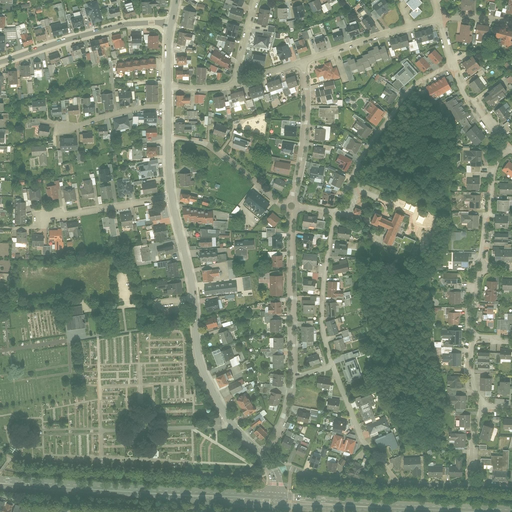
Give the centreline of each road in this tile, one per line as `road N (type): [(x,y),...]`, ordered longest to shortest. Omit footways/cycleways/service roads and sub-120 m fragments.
road 1 (tertiary): [(260,453),(201,367),(172,197)]
road 2 (tertiary): [(275,499),(0,481)]
road 3 (tertiary): [(504,511),(275,499)]
road 4 (residential): [(450,64),(398,102),(336,211)]
road 5 (residential): [(0,62),(78,35),(170,24)]
road 6 (residential): [(293,378),(292,206)]
road 7 (residential): [(336,211),(322,300),(334,367)]
road 8 (residential): [(292,206),(307,120),(302,62)]
road 9 (residential): [(168,137),(213,146),(292,206)]
road 10 (residential): [(302,62),(439,19)]
road 11 (residential): [(334,367),(359,433),(398,484)]
road 12 (residential): [(172,197),(41,217)]
road 13 (residential): [(479,266),(490,175),(507,147)]
